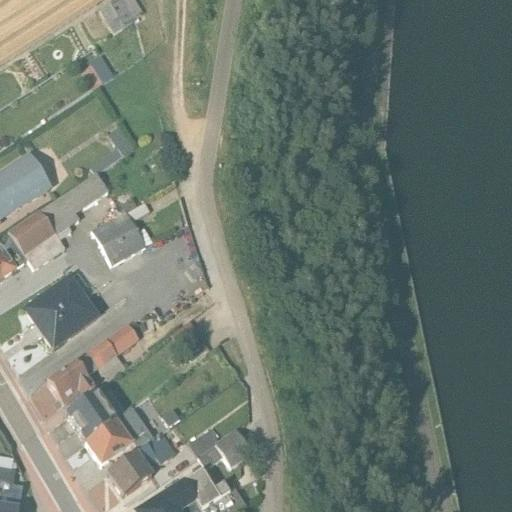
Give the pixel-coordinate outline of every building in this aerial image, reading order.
[(133,0),(124,0),(101,15),(115,38),(145,19),(133,0)] [(102,61),(82,73),(95,92),(114,80),(102,61)] [(120,133),(109,140),(118,154),(92,171),(98,180),(135,155),(120,133)] [(0,228),(50,196),(27,160),(0,178),(0,228)] [(107,200),(106,199),(94,182),(0,247),(0,288),(15,278),(14,277),(24,270),(31,279),(63,257),(57,250),(70,241),(66,236),(68,235),(77,228),(73,223),(107,200)] [(129,232),(147,220),(142,210),(135,214),(130,206),(111,215),(111,216),(116,225),(123,221),(129,232)] [(123,221),(88,240),(109,276),(142,257),(123,221)] [(150,251),(142,237),(134,242),(142,256),(150,251)] [(98,327),(67,285),(19,319),(50,361),(98,327)] [(193,371),(209,356),(188,332),(171,347),(193,371)] [(114,366),(135,350),(125,334),(43,392),(61,416),(79,404),(81,406),(92,398),(84,388),(95,379),(105,392),(123,379),(123,378),(114,366)] [(62,426),(62,427),(81,455),(113,430),(96,406),(62,426)] [(151,450),(129,419),(114,431),(113,430),(81,455),(98,479),(127,458),(131,464),(151,450)] [(177,430),(169,420),(159,428),(167,438),(177,430)] [(164,452),(186,436),(181,428),(103,485),(119,508),(121,508),(150,486),(144,479),(154,472),(157,475),(173,464),(164,452)] [(207,440),(185,456),(194,468),(216,453),(207,440)] [(234,442),(194,468),(203,480),(220,468),(228,479),(249,464),(234,442)] [(0,511),(17,511),(21,497),(11,495),(13,481),(9,480),(11,469),(0,466),(0,511)] [(239,511),(231,500),(226,503),(221,494),(211,501),(200,483),(152,511),(239,511)]
